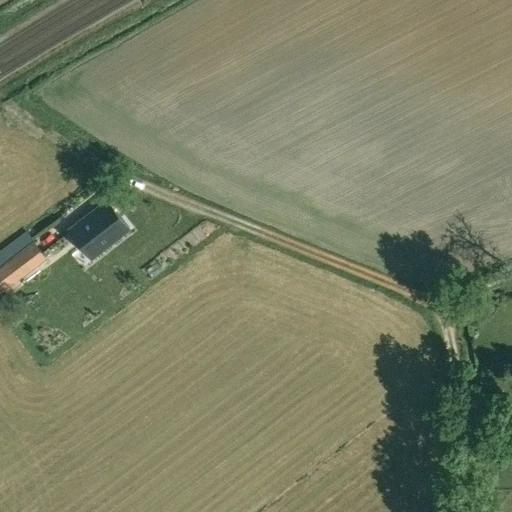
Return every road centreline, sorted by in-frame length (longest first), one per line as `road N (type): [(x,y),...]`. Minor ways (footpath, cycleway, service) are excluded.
road 1 (track): [(444,305),(90,162)]
road 2 (track): [(444,305),(477,511)]
